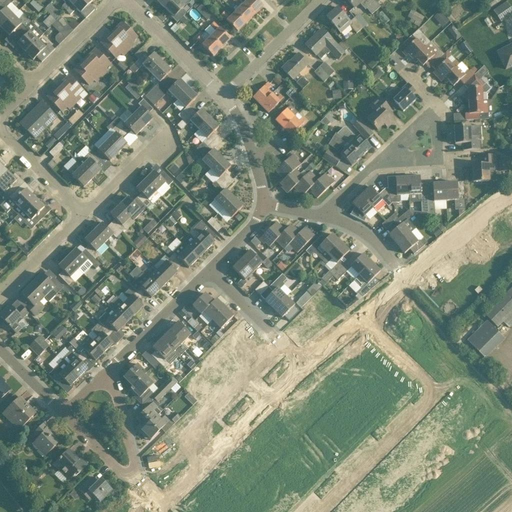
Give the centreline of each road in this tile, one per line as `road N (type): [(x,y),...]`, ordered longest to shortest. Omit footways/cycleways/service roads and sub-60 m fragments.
road 1 (residential): [(361,315),(437,389),(317,511)]
road 2 (residential): [(301,364),(156,510)]
road 3 (residential): [(511,196),(361,315)]
road 4 (track): [(511,411),(405,292),(393,264)]
road 5 (residential): [(109,370),(210,269)]
road 6 (residential): [(224,96),(126,0)]
road 7 (residential): [(224,96),(320,0)]
road 8 (residential): [(301,364),(210,269)]
road 9 (residential): [(28,87),(119,0)]
